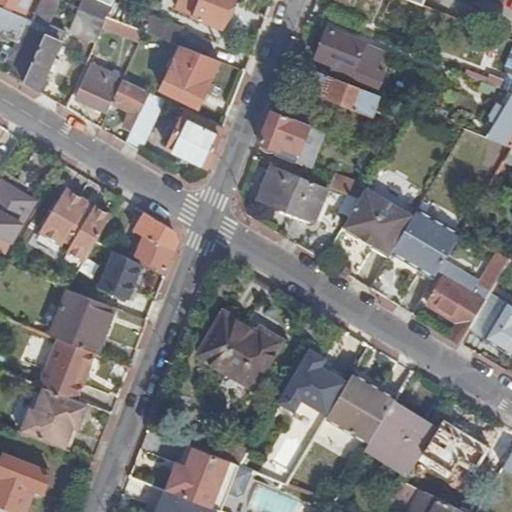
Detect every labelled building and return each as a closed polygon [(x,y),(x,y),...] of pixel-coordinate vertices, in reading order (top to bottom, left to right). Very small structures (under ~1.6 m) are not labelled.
[(31,0),(0,0),(26,12),(31,0)] [(48,0),(39,23),(50,28),(60,5),(61,0),(48,0)] [(98,0),(84,0),(81,7),(94,14),(107,21),(113,7),(98,0)] [(223,29),(234,0),(192,0),(187,13),(196,16),(195,18),(223,29)] [(84,36),(97,43),(107,21),(94,14),(84,36)] [(146,32),(177,44),(183,27),(152,16),(146,32)] [(146,32),(111,17),(108,23),(114,25),(112,29),(142,41),(146,32)] [(32,27),(11,74),(26,84),(48,34),(32,27)] [(379,65),(385,50),(328,28),(316,59),(333,65),(338,67),(336,73),(379,90),(387,68),(379,65)] [(48,34),(26,84),(42,93),(63,42),(48,34)] [(200,107),(220,61),(183,46),(164,90),(200,107)] [(77,98),(110,113),(114,104),(122,88),(106,80),(110,72),(93,65),(77,98)] [(372,115),(379,95),(317,71),(309,90),(315,92),(313,98),(320,101),(319,106),(337,114),(342,103),(372,115)] [(511,72),(508,71),(505,79),(501,88),(511,92),(511,72)] [(122,88),(126,80),(110,72),(106,80),(122,88)] [(501,88),(505,79),(490,73),(486,82),(501,88)] [(132,131),(151,92),(126,80),(122,88),(114,104),(132,112),(124,127),(132,131)] [(132,131),(126,144),(141,151),(166,99),(151,92),(132,131)] [(279,96),(273,111),(303,123),(309,108),(279,96)] [(511,98),(506,107),(497,102),(490,115),(491,121),(499,126),(491,139),(511,147),(511,98)] [(208,169),(224,129),(180,107),(176,116),(183,121),(169,149),(208,169)] [(264,133),(260,143),(277,150),(275,155),(295,163),(310,126),(303,123),(273,111),(264,133)] [(327,186),(273,166),(260,200),(315,221),(327,186)] [(359,199),(366,188),(367,187),(336,175),(330,188),(347,195),(359,199)] [(0,251),(6,255),(12,241),(14,241),(37,200),(2,180),(0,184),(0,251)] [(392,255),(393,253),(414,218),(366,188),(359,199),(356,204),(349,217),(343,227),(361,237),(363,234),(376,242),(374,245),(392,255)] [(95,245),(112,217),(96,207),(93,212),(87,208),(89,203),(67,190),(41,232),(64,246),(67,241),(73,245),(70,253),(85,261),(95,245)] [(338,210),(349,217),(356,204),(359,199),(347,195),(338,210)] [(435,278),(461,234),(419,209),(414,218),(393,253),(435,278)] [(175,229),(147,212),(136,231),(144,237),(135,261),(156,270),(160,265),(169,269),(180,242),(175,229)] [(107,252),(95,245),(85,261),(70,289),(84,295),(107,252)] [(503,270),(511,257),(499,251),(492,263),(503,270)] [(500,276),(503,270),(492,263),(488,269),(500,276)] [(492,290),(500,276),(488,269),(480,283),(492,290)] [(451,336),(462,343),(469,329),(487,299),(445,275),(428,304),(459,322),(451,336)] [(115,307),(123,310),(128,296),(103,287),(99,300),(115,307)] [(59,339),(97,354),(115,307),(99,300),(84,295),(70,289),(51,336),(59,339)] [(486,339),(506,303),(490,293),(487,299),(469,329),(484,338),(486,339)] [(511,354),(511,306),(506,303),(486,339),(511,354)] [(328,320),(313,311),(299,333),(314,342),(328,320)] [(256,385),(284,338),(264,327),(262,332),(229,312),(204,354),(256,385)] [(78,401),(97,354),(59,339),(41,386),(44,387),(78,401)] [(302,399),(330,415),(331,413),(349,383),(322,366),(325,361),(326,358),(310,349),(275,409),(290,418),(302,399)] [(322,366),(349,383),(352,378),(334,368),(334,367),(325,361),(322,366)] [(331,413),(374,440),(395,405),(397,402),(353,376),(352,378),(349,383),(331,413)] [(82,421),(89,404),(78,401),(44,387),(36,411),(30,409),(22,433),(67,449),(75,426),(78,420),(82,421)] [(374,440),(369,447),(411,475),(437,432),(395,405),(374,440)] [(221,438),(215,455),(237,464),(241,465),(251,449),(221,438)] [(174,473),(168,490),(215,508),(220,510),(227,490),(237,464),(215,455),(195,447),(188,466),(184,476),(174,473)] [(45,493),(53,474),(6,455),(3,461),(0,460),(0,504),(20,511),(26,511),(35,488),(45,493)] [(178,462),(174,473),(184,476),(188,466),(178,462)] [(237,464),(227,490),(239,495),(245,493),(254,470),(241,465),(237,464)] [(466,511),(428,492),(406,481),(387,511),(397,511),(410,493),(419,498),(420,496),(424,499),(420,508),(427,511),(466,511)] [(165,511),(213,511),(215,508),(168,490),(160,510),(165,511)] [(420,496),(419,498),(411,511),(427,511),(420,508),(424,499),(420,496)]
